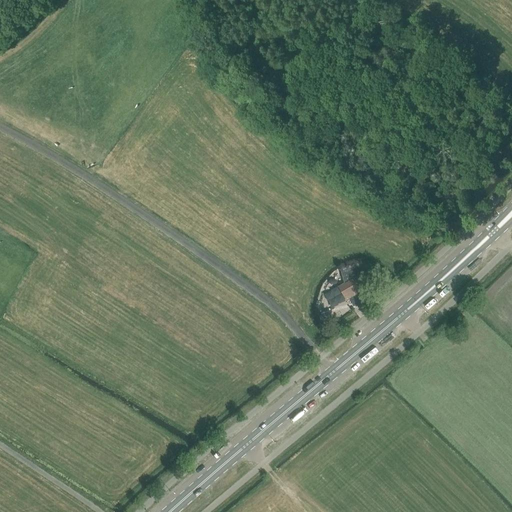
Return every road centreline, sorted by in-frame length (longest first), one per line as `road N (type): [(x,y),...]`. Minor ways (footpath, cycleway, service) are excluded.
road 1 (secondary): [(170,511),(405,311)]
road 2 (secondary): [(511,205),(405,311)]
road 3 (secondary): [(405,311),(511,220)]
